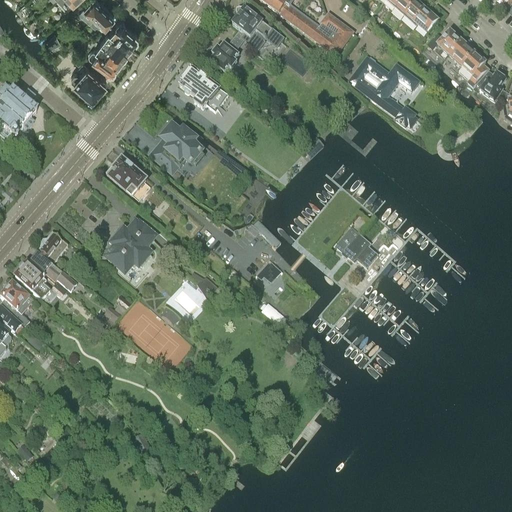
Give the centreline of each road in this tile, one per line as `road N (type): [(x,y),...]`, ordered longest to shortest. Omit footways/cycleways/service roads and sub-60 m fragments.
road 1 (residential): [(97,137),(0,58)]
road 2 (tertiary): [(97,137),(173,43)]
